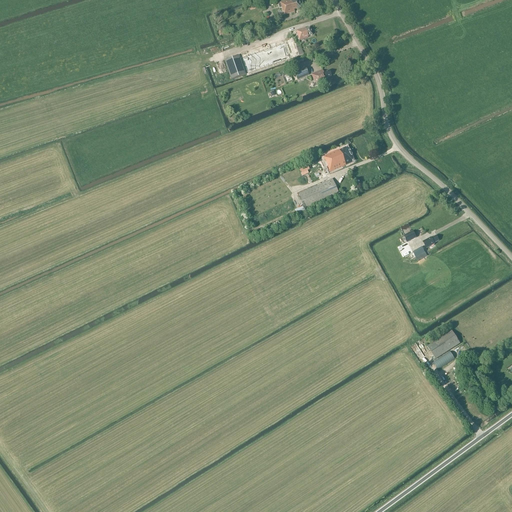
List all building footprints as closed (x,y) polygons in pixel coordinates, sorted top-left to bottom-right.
[(281,8),(283,12),(284,15),(295,12),(294,10),(300,8),(297,0),(295,0),(291,1),(290,0),(288,0),(280,3),(280,4),(278,5),(279,8),(281,8)] [(305,29),(305,28),(296,31),(299,40),(308,38),(307,37),(312,35),(310,27),(305,29)] [(229,78),(285,63),(282,49),(285,48),(288,59),(304,55),(300,42),(295,44),(294,39),(224,58),(229,78)] [(297,80),(303,77),(308,75),(305,67),(294,71),(297,80)] [(315,87),(317,86),(327,82),(326,79),(331,77),(329,71),(323,74),(322,70),(311,74),(315,83),(313,84),(315,87)] [(329,173),(352,162),(346,147),(339,150),(323,157),(325,161),(324,162),(329,173)] [(309,163),(304,165),(304,164),(297,166),(302,176),(308,174),(307,171),(311,169),(309,163)] [(305,209),(338,194),(332,179),(298,194),(305,209)] [(416,237),(413,232),(404,236),(407,242),(416,237)] [(434,243),(438,241),(436,236),(431,239),(431,238),(424,242),(427,248),(434,244),(434,243)] [(422,247),(412,252),(418,261),(427,256),(422,247)] [(452,331),(451,332),(446,324),(422,339),(440,367),(457,356),(452,349),(453,348),(460,344),(452,331)]
